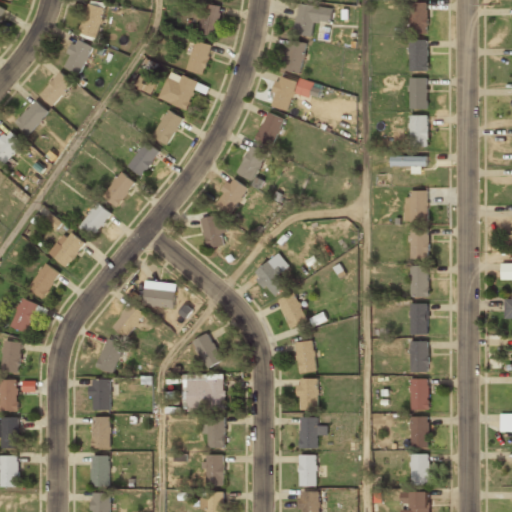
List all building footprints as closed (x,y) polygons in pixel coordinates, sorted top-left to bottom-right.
[(96,37),(105,7),(87,2),(79,32),(96,37)] [(428,32),(428,2),(411,2),(411,32),(428,32)] [(220,5),(202,3),(199,33),(217,35),(220,5)] [(312,29),(314,21),(330,24),(332,9),(300,3),(296,27),(312,29)] [(61,63),(78,73),(94,47),(76,36),(61,63)] [(185,67),(202,73),(212,44),(195,38),(185,67)] [(428,39),(411,39),(411,69),(428,69),(428,39)] [(299,73),(307,45),(291,40),(283,69),(299,73)] [(203,82),(169,69),(158,97),(187,109),(195,88),(200,90),(203,82)] [(73,82),(60,70),(39,93),(52,105),(73,82)] [(150,93),(156,82),(141,75),(135,86),(150,93)] [(297,81),(278,76),(270,105),(289,110),(297,81)] [(427,108),(427,77),(411,77),(411,108),(427,108)] [(49,111),(36,98),(14,121),(27,134),(49,111)] [(183,117),(167,108),(152,135),(168,144),(183,117)] [(255,137),(272,145),(285,119),(268,111),(255,137)] [(428,114),(411,114),(411,145),(428,145),(428,114)] [(0,157),(5,162),(24,142),(10,129),(0,139),(0,157)] [(126,166),(142,177),(160,151),(145,140),(126,166)] [(251,179),(267,153),(251,144),(236,171),(251,179)] [(391,166),(427,166),(427,156),(391,156),(391,166)] [(136,183),(121,171),(103,196),(117,207),(136,183)] [(249,188),(232,176),(214,200),(231,212),(249,188)] [(405,220),(427,220),(427,190),(405,190),(405,220)] [(93,237),(111,213),(97,202),(79,227),(93,237)] [(45,220),(55,231),(63,223),(53,213),(45,220)] [(221,214),(201,218),(207,248),(227,244),(221,214)] [(428,258),(428,227),(410,227),(410,258),(428,258)] [(61,264),(85,248),(73,231),(49,247),(61,264)] [(254,272),(273,297),(290,284),(272,259),(254,272)] [(28,286),(42,297),(61,272),(46,261),(28,286)] [(428,265),(411,265),(411,297),(428,297),(428,265)] [(144,306),(175,308),(176,289),(145,287),(144,306)] [(291,329),(307,322),(295,293),(279,300),(291,329)] [(39,304),(23,296),(9,325),(26,333),(39,304)] [(127,338),(145,313),(131,302),(112,327),(127,338)] [(427,334),(427,302),(411,302),(411,334),(427,334)] [(192,341),(206,368),(222,360),(209,333),(192,341)] [(96,368),(114,374),(123,344),(106,338),(96,368)] [(4,373),(22,372),(20,341),(2,342),(4,373)] [(298,372),(316,370),(313,341),(296,342),(298,372)] [(428,371),(428,341),(411,341),(411,371),(428,371)] [(111,378),(91,378),(91,408),(111,408),(111,378)] [(223,407),(223,378),(186,378),(186,407),(223,407)] [(318,409),(318,378),(301,378),(301,409),(318,409)] [(429,378),(411,378),(411,409),(429,409),(429,378)] [(0,411),(18,411),(18,379),(0,379),(0,411)] [(37,392),(37,380),(23,381),(23,392),(37,392)] [(511,413),(501,413),(501,432),(511,431),(511,413)] [(111,415),(92,415),(92,447),(111,447),(111,415)] [(411,447),(429,447),(429,415),(411,415),(411,447)] [(19,417),(0,417),(0,448),(19,448),(19,417)] [(300,417),(300,448),(318,448),(318,435),(326,435),(326,426),(317,426),(317,417),(300,417)] [(205,447),(224,447),(224,418),(205,418),(205,447)] [(91,486),(109,486),(109,454),(91,454),(91,486)] [(224,481),(224,454),(204,454),(204,481),(224,481)] [(317,454),(299,454),(299,486),(317,486),(317,454)] [(411,454),(411,483),(429,483),(429,454),(411,454)] [(0,486),(18,486),(18,455),(0,455),(0,486)] [(224,511),(224,491),(204,491),(204,511),(224,511)] [(319,511),(319,491),(301,491),(301,511),(319,511)] [(429,511),(429,492),(401,491),(401,507),(400,511),(429,511)] [(110,511),(110,493),(92,493),(92,511),(110,511)]
